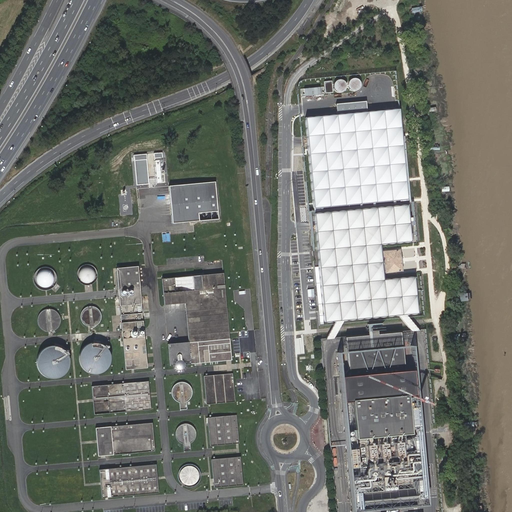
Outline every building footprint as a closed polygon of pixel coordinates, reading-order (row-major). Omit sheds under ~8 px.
[(334,93),(333,81),(325,82),(327,94),(334,93)] [(361,91),(362,90),(363,88),(363,86),(362,84),(361,82),(359,81),(357,81),(355,81),(353,82),(352,83),(351,85),(351,87),(351,89),(352,91),(353,92),(355,93),(357,93),(359,93),(361,91)] [(347,93),(348,91),(349,89),(349,87),(348,85),(347,84),(345,82),(343,82),(341,82),(339,83),(338,84),(337,86),(336,88),(337,90),(338,92),(339,93),(341,94),(343,94),(345,94),(347,93)] [(324,87),(301,89),(302,98),(325,95),(324,87)] [(408,199),(399,110),(369,113),(368,102),(338,106),(339,115),(305,119),(314,209),(408,199)] [(146,153),(133,154),(136,186),(149,185),(146,153)] [(215,181),(169,185),(172,222),(219,218),(215,181)] [(314,214),(324,322),(416,315),(413,277),(382,279),(379,246),(410,243),(407,206),(314,214)] [(386,274),(404,272),(401,251),(384,252),(386,274)] [(81,267),(79,269),(78,271),(77,274),(77,277),(78,280),(80,282),(82,284),(85,285),(88,285),(91,284),(93,283),(95,281),(97,278),(97,275),(97,273),(96,270),(94,268),(92,266),(89,265),(86,265),(84,265),(81,267)] [(116,268),(125,369),(147,368),(138,266),(116,268)] [(52,269),(49,267),(45,267),(42,267),(38,269),(36,271),(34,275),(34,278),(34,282),(36,285),(38,288),(41,289),(45,290),(49,289),(52,288),(54,285),(56,282),(57,279),(56,275),(55,272),(52,269)] [(231,360),(223,272),(162,278),(164,304),(185,303),(188,342),(168,344),(170,366),(231,360)] [(82,322),(85,324),(88,326),(91,327),(93,326),(95,326),(97,325),(99,323),(100,320),(101,317),(101,314),(100,312),(98,309),(96,308),(94,307),(93,306),(90,306),(88,307),(87,307),(85,308),(83,310),(81,313),(81,314),(81,317),(81,319),(82,322)] [(42,311),(40,313),(38,316),(37,320),(38,323),(39,327),(42,329),(45,331),(49,332),(52,331),(56,330),(58,327),(60,324),(61,320),(60,317),(58,313),(56,311),(53,309),(49,308),(46,309),(42,311)] [(366,334),(344,336),(348,375),(339,376),(341,399),(350,399),(358,488),(414,483),(405,394),(413,393),(411,369),(403,370),(399,331),(377,333),(366,334)] [(106,370),(108,367),(110,364),(111,360),(111,357),(110,353),(109,350),(107,347),(104,345),(101,343),(97,342),(93,342),(90,343),(87,345),(84,347),(82,350),(80,353),(79,356),(79,360),(80,363),(82,366),(84,369),(86,371),(89,373),(93,374),(96,374),(100,373),(103,372),(106,370)] [(43,348),(40,352),(37,357),(36,362),(37,367),(39,371),(43,375),(48,377),(53,378),(58,378),(62,375),(66,372),(69,367),(69,362),(69,357),(66,352),(63,349),(58,346),(53,345),(48,346),(43,348)] [(206,404),(235,402),(233,373),(204,376),(206,404)] [(148,381),(92,386),(94,414),(151,409),(148,381)] [(171,393),(171,395),(173,398),(174,400),(177,402),(179,403),(180,410),(187,409),(186,402),(189,401),(191,399),(192,396),(193,394),(193,391),(192,388),(191,386),(189,384),(186,382),(184,381),(181,381),(178,382),(176,383),(174,385),(172,387),(171,390),(171,393)] [(239,443),(237,414),(208,417),(210,446),(239,443)] [(152,422),(95,427),(98,456),(155,451),(152,422)] [(183,443),(184,451),(191,450),(190,443),(192,442),(193,441),(194,440),(195,438),(195,437),(196,436),(196,434),(196,433),(196,431),(195,430),(195,429),(195,428),(194,427),(193,426),(192,425),(190,424),(189,424),(188,423),(186,423),(185,423),(183,423),(182,424),(181,424),(179,425),(178,426),(177,427),(177,428),(176,430),(176,431),(175,433),(175,434),(176,436),(176,437),(176,438),(177,439),(178,441),(179,442),(180,442),(182,443),(183,443)] [(214,487),(243,485),(240,456),(211,459),(214,487)] [(189,463),(188,464),(186,464),(185,465),(183,465),(182,466),(181,467),(180,469),(179,470),(178,472),(178,473),(178,475),(178,477),(178,478),(179,480),(180,481),(181,482),(182,484),(183,485),(184,485),(186,486),(187,486),(189,487),(191,487),(192,486),(194,486),(195,485),(197,484),(198,483),(199,482),(200,481),(200,479),(201,478),(201,476),(201,474),(201,473),(201,471),(200,470),(199,468),(198,467),(197,466),(195,465),(194,464),(192,464),(191,464),(189,463)] [(156,464),(99,469),(102,498),(159,492),(156,464)]
